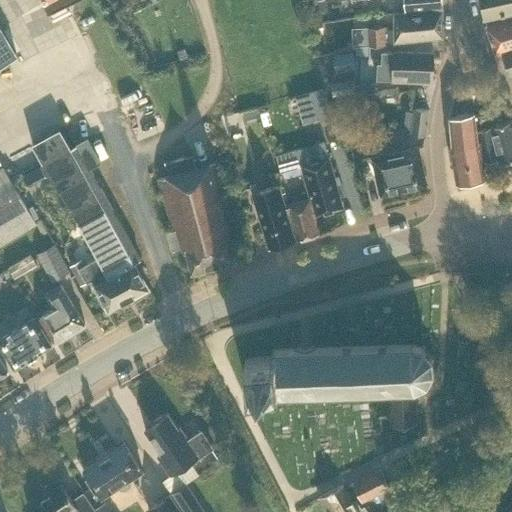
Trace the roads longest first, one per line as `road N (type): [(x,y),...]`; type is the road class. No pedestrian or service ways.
road 1 (primary): [(185,320),(324,263),(452,226)]
road 2 (residential): [(452,226),(433,137),(463,9)]
road 3 (primary): [(0,428),(185,320)]
road 4 (residential): [(127,167),(207,98),(215,61),(199,0)]
road 5 (unclassified): [(185,320),(127,167)]
road 6 (unclassified): [(127,167),(72,43)]
